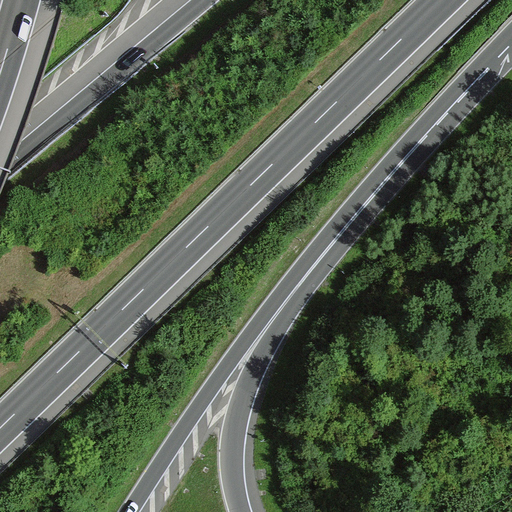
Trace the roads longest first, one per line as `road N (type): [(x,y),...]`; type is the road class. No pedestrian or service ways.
road 1 (motorway): [(0,429),(442,0)]
road 2 (motorway): [(130,511),(313,252),(379,174),(419,142)]
road 3 (motorway): [(240,511),(234,427),(255,364),(419,142)]
road 4 (motorway): [(204,0),(0,169)]
road 5 (motorway): [(419,142),(511,44)]
